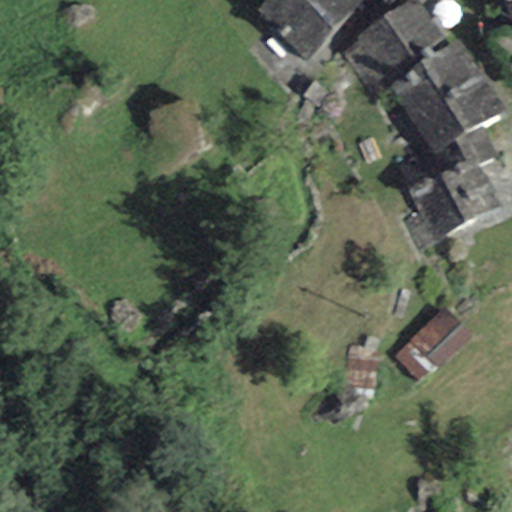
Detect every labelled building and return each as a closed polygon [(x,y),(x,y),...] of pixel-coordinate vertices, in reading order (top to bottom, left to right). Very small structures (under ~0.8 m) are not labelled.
[(364,6),(357,0),(267,0),(252,17),(307,68),(364,6)] [(511,0),(390,0),(396,7),(408,0),(503,0),(511,20),(511,0)] [(452,57),(416,5),(347,53),(371,88),(388,91),(433,156),(499,111),(459,53),(452,57)] [(511,207),(481,141),(400,178),(417,216),(403,223),(420,257),(511,213),(511,207)] [(472,344),(443,314),(394,361),(423,391),(472,344)]
